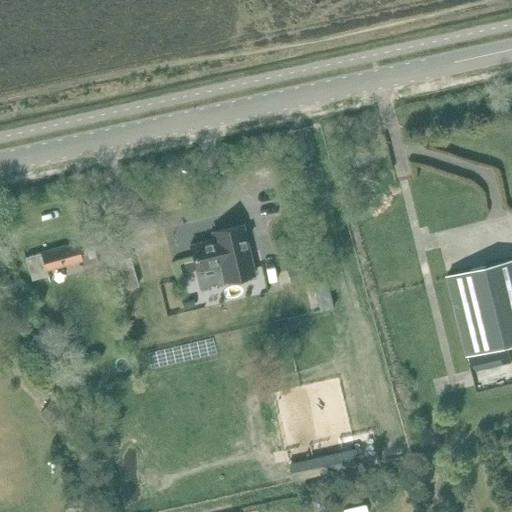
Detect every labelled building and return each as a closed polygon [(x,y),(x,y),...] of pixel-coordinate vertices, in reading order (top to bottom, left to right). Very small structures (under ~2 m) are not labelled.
[(253,269),(243,225),(211,233),(213,240),(190,245),(196,270),(219,265),(222,277),(253,269)] [(93,246),(78,250),(75,243),(24,259),(31,281),(48,276),(47,272),(81,261),(85,278),(103,273),(100,260),(97,261),(93,246)] [(138,286),(130,258),(118,261),(126,290),(138,286)] [(511,259),(447,276),(467,355),(511,343),(511,259)] [(297,268),(287,271),(290,282),(300,279),(297,268)] [(326,280),(313,283),(319,312),(333,309),(326,280)] [(50,401),(39,414),(48,422),(59,408),(50,401)] [(324,456),(288,464),(292,481),(328,473),(324,456)]
